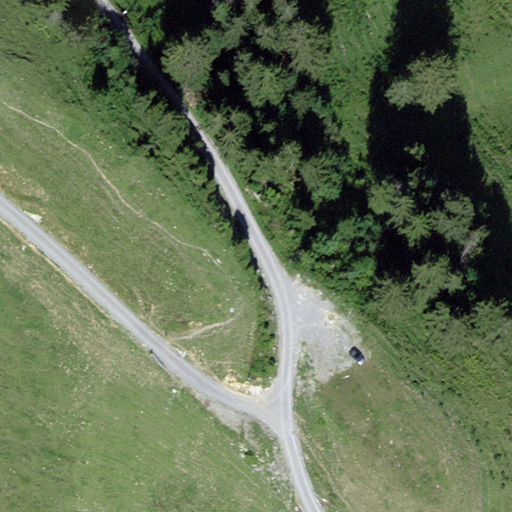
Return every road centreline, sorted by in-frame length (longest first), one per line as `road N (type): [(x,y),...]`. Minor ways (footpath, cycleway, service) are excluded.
road 1 (track): [(285,426),(283,292),(103,0)]
road 2 (track): [(171,356),(0,201)]
road 3 (track): [(285,426),(171,356)]
